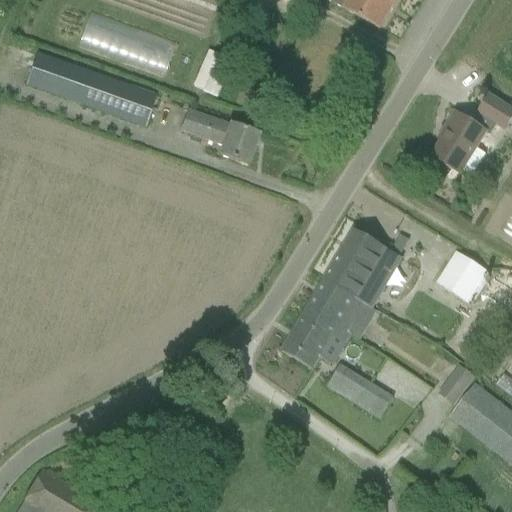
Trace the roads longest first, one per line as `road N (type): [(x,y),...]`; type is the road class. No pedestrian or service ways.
road 1 (unclassified): [(234,347),(263,317),(461,0)]
road 2 (residential): [(0,483),(45,442),(234,347)]
